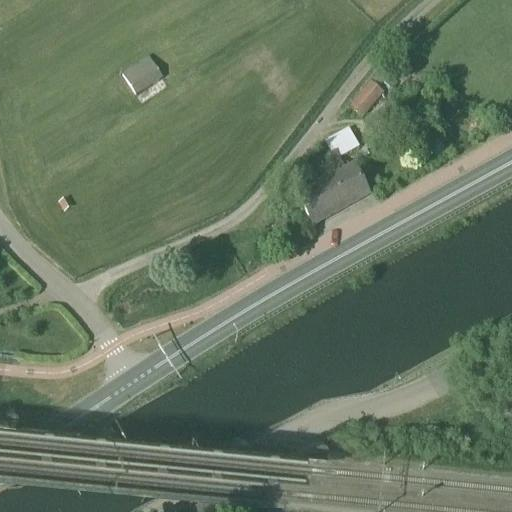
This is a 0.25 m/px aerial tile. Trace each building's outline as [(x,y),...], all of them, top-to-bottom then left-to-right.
[(162,79),(149,59),(122,76),(135,96),(162,79)] [(382,95),(370,84),(350,108),(363,118),(382,95)] [(319,185),(334,214),(368,195),(353,167),(344,172),(337,159),(338,158),(356,148),(346,130),(328,140),(329,142),(325,144),(331,155),(320,161),(330,180),(320,185),(319,185)] [(319,185),(320,185),(314,174),(304,179),(291,190),(311,227),(334,214),(319,185)] [(294,240),(284,220),(264,235),(271,249),(274,248),(275,251),(294,240)]
